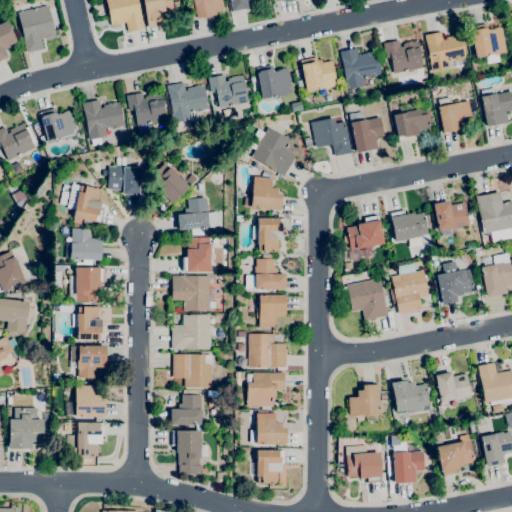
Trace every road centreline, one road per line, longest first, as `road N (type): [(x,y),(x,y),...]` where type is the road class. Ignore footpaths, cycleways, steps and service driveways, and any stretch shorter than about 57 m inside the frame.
road 1 (residential): [(321,511),(325,198),(511,159)]
road 2 (residential): [(0,95),(48,78),(439,0)]
road 3 (residential): [(0,481),(133,485),(252,511)]
road 4 (residential): [(139,236),(133,485)]
road 5 (residential): [(318,359),(511,324)]
